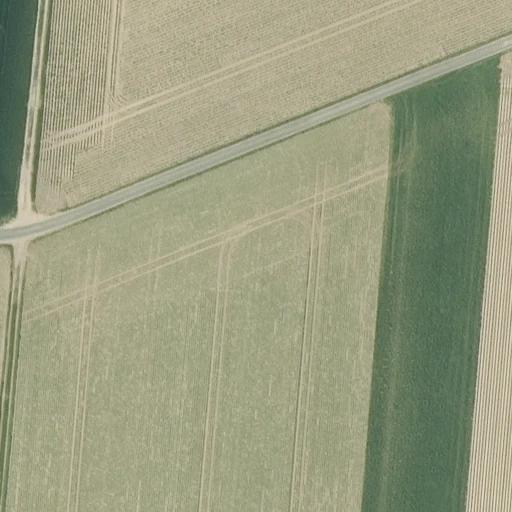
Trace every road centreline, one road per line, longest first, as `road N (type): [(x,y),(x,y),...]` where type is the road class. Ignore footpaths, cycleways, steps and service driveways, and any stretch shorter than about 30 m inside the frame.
road 1 (unclassified): [(511,41),(64,221),(0,238)]
road 2 (track): [(37,0),(0,429)]
